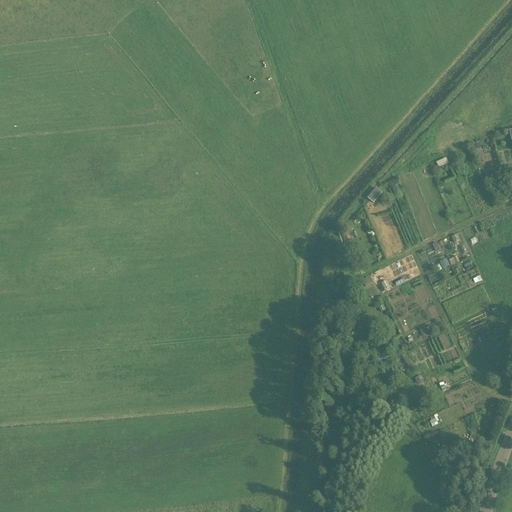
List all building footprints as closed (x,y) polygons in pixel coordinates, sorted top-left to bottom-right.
[(436,162),(438,167),(448,164),(446,158),(436,162)] [(428,165),(419,168),(422,177),(431,174),(428,165)] [(399,184),(394,186),(395,190),(410,185),(406,174),(397,177),(399,184)] [(375,187),(366,197),(372,203),(381,193),(375,187)] [(447,258),(440,261),(443,269),(450,266),(447,258)]
